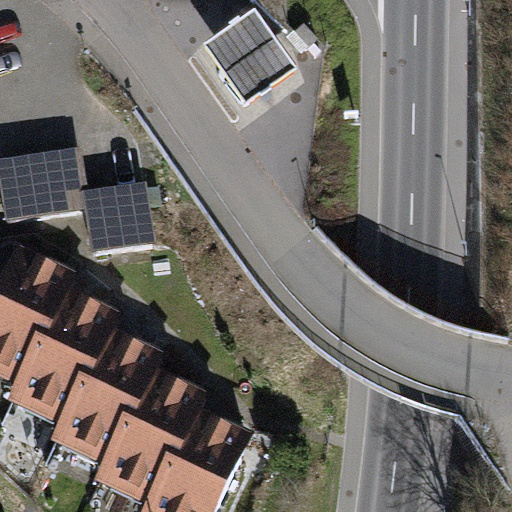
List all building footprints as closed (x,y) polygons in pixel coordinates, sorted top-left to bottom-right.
[(287,4),(253,4),(287,36),(287,4)] [(295,81),(254,24),(205,59),(246,116),(295,81)] [(304,29),(295,37),(309,53),(318,45),(304,29)] [(73,156),(0,168),(0,206),(5,235),(85,221),(92,267),(156,257),(145,192),(80,203),(73,156)] [(71,281),(19,255),(0,293),(0,380),(18,389),(63,297),(71,281)] [(115,322),(63,297),(18,389),(9,407),(61,433),(108,336),(115,322)] [(162,363),(108,336),(61,433),(54,446),(108,472),(154,378),(162,363)] [(204,402),(154,378),(108,472),(101,485),(152,509),(197,417),(204,402)] [(213,511),(248,442),(197,417),(152,509),(150,511),(213,511)]
